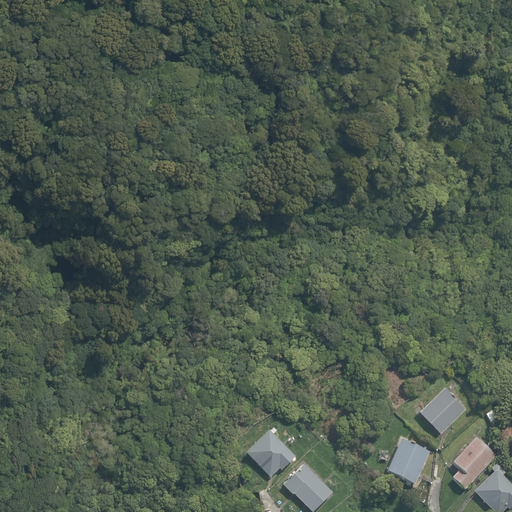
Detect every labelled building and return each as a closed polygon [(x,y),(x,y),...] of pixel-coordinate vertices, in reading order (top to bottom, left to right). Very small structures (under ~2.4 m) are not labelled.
[(463,408),(438,385),(413,411),(439,435),(463,408)] [(239,451),(266,479),(277,468),(280,472),(293,458),(262,428),(239,451)] [(470,436),(442,462),(450,471),(454,467),(460,473),(451,482),(458,490),(491,459),(470,436)] [(426,451),(395,438),(381,471),(412,484),(426,451)] [(325,491),(297,465),(279,485),(307,511),(325,491)] [(467,491),(490,511),(507,511),(511,507),(511,488),(488,467),(467,491)]
